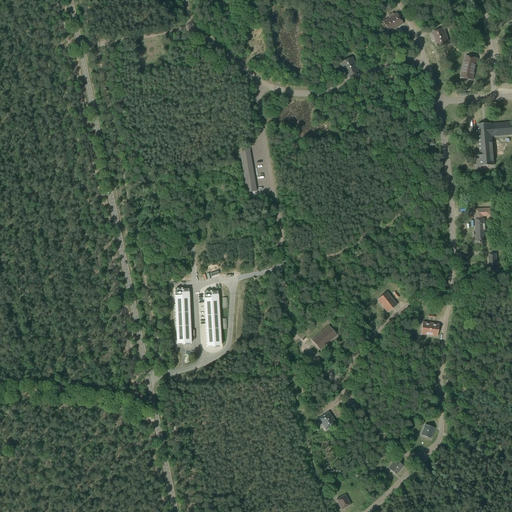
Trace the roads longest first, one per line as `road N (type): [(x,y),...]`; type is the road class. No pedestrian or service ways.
road 1 (secondary): [(175,511),(69,0)]
road 2 (track): [(190,511),(166,390),(171,376),(160,360),(101,43)]
road 3 (track): [(142,413),(68,48)]
road 4 (track): [(289,328),(299,414),(331,511)]
road 5 (track): [(149,415),(83,396),(0,391)]
